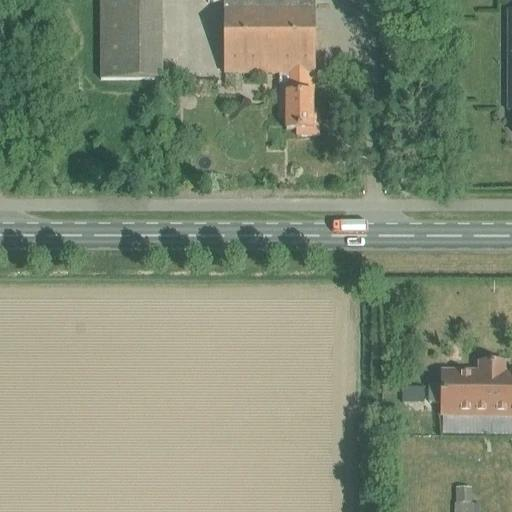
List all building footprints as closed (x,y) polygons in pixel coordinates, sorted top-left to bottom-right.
[(159,0),(99,0),(100,80),(160,80),(159,0)] [(206,0),(206,3),(224,3),(224,74),(289,74),(289,94),(279,94),(279,115),(285,115),(285,131),(296,131),(296,137),(318,137),(318,114),(312,114),(312,94),(313,94),(313,79),(307,79),(307,74),(313,74),(313,0),(206,0)] [(478,374),(442,373),(441,387),(429,387),(428,404),(441,404),(441,417),(511,417),(511,374),(503,374),(503,365),(479,365),(478,374)] [(423,409),(423,389),(405,389),(406,409),(423,409)] [(465,508),(466,491),(453,490),(452,507),(465,508)]
